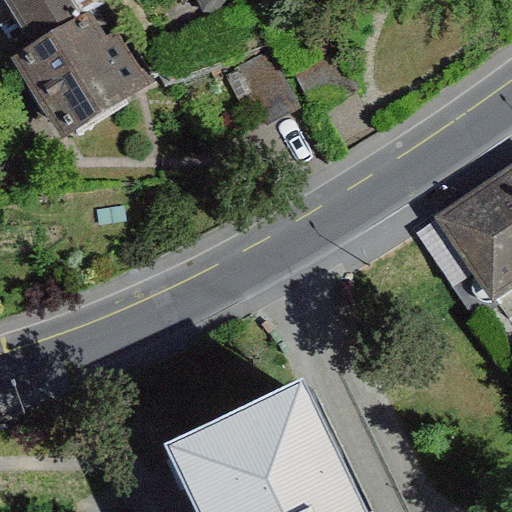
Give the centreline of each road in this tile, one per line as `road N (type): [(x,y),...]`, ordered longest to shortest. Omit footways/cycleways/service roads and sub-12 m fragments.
road 1 (tertiary): [(0,370),(218,280),(511,95)]
road 2 (unknown): [(403,511),(279,290)]
